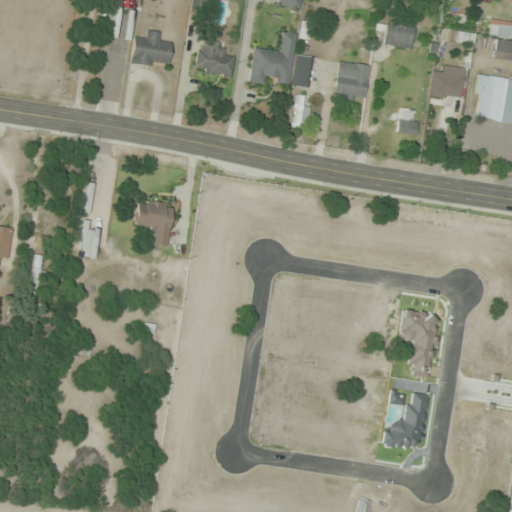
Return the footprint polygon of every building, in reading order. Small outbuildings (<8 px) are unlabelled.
[(190,0),(189,11),(205,13),(206,0),(190,0)] [(277,0),(277,5),(299,9),(300,0),(277,0)] [(381,45),(409,48),(412,26),(384,23),(381,45)] [(494,34),(511,38),(511,26),(497,23),(494,34)] [(161,32),(142,30),(141,39),(132,38),(129,63),(167,67),(170,43),(160,42),(161,32)] [(230,77),(232,55),(220,54),(222,42),(197,39),(194,73),(230,77)] [(511,41),(494,40),(492,58),(511,60),(511,41)] [(363,100),(368,65),(336,60),(331,96),(363,100)] [(462,68),(432,65),(429,97),(459,99),(462,68)] [(511,109),(511,79),(486,75),(484,86),(477,85),(473,108),(511,114),(511,109)] [(415,123),(396,119),(391,145),(410,148),(415,123)] [(166,246),(171,204),(136,199),(133,228),(151,230),(150,244),(166,246)] [(0,256),(6,258),(10,228),(0,226),(0,256)] [(25,263),(20,284),(36,288),(44,257),(33,255),(31,265),(25,263)]
